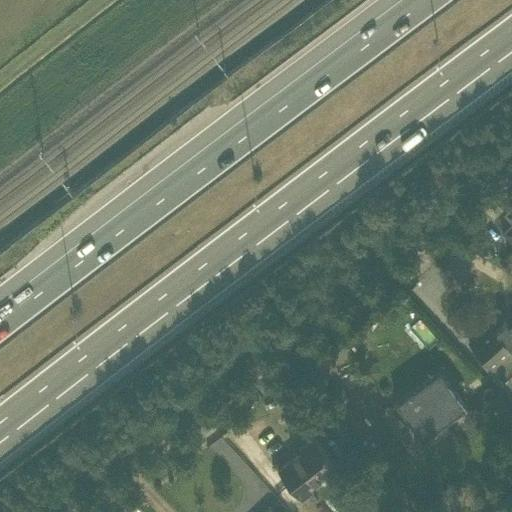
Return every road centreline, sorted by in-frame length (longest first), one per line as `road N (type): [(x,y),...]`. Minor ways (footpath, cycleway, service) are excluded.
road 1 (motorway): [(0,428),(511,38)]
road 2 (residential): [(511,175),(77,511)]
road 3 (motorway): [(423,0),(0,326)]
